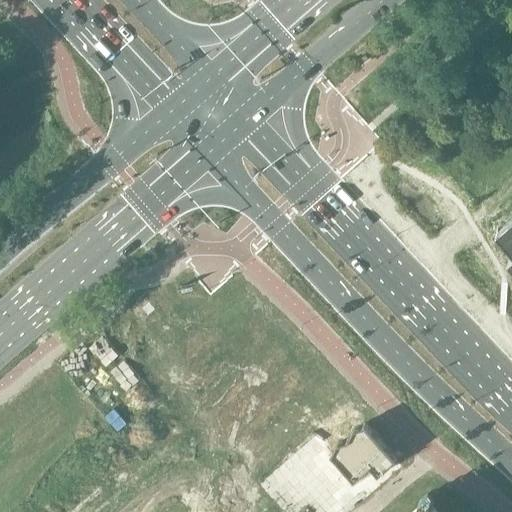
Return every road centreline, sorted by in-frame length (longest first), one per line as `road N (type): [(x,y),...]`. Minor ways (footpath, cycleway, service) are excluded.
road 1 (secondary): [(209,154),(511,452)]
road 2 (secondary): [(511,404),(244,124)]
road 3 (secondary): [(0,336),(209,154)]
road 4 (secondary): [(172,113),(0,262)]
road 5 (secondary): [(244,124),(387,0)]
road 6 (secondary): [(65,0),(172,113)]
road 7 (secondary): [(304,0),(207,82)]
